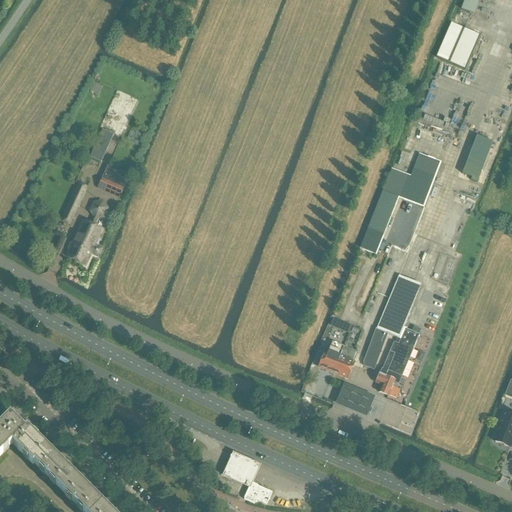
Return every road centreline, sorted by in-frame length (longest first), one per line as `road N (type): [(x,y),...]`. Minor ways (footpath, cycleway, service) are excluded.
road 1 (unclassified): [(511,497),(260,393),(0,262)]
road 2 (trunk): [(459,511),(205,401),(0,293)]
road 3 (trunk): [(0,325),(393,511)]
road 4 (residential): [(140,511),(3,375)]
